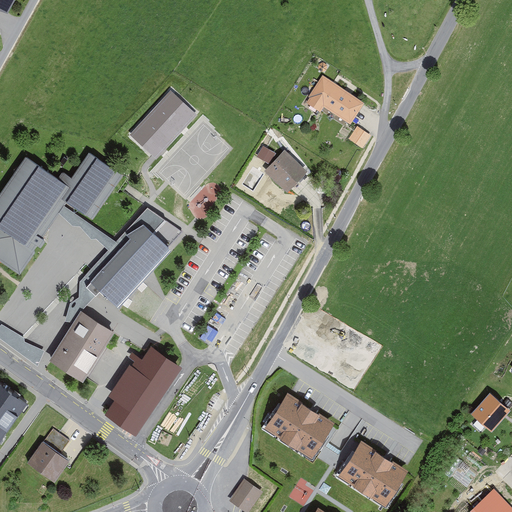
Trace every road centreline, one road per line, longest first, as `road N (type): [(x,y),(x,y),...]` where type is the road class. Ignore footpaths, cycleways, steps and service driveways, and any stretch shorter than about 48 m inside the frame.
road 1 (tertiary): [(462,0),(192,486)]
road 2 (residential): [(0,354),(134,451),(168,486)]
